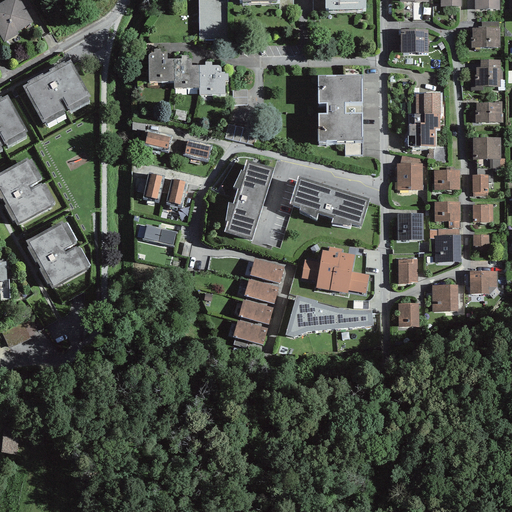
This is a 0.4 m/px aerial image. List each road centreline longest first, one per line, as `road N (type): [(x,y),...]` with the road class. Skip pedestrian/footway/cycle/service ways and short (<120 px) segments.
road 1 (residential): [(383,0),(386,347),(360,422),(373,511)]
road 2 (track): [(0,367),(67,356),(102,324),(104,91),(116,12)]
road 3 (residential): [(125,0),(110,18),(0,84)]
